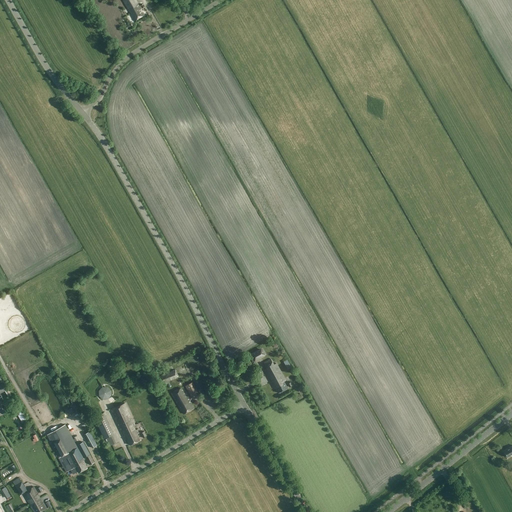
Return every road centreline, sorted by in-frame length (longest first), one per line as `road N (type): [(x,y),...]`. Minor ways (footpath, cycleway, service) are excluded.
road 1 (tertiary): [(243,405),(81,113)]
road 2 (unclassified): [(69,511),(243,405)]
road 3 (unclassified): [(222,0),(133,52),(81,113)]
road 4 (tertiary): [(389,511),(511,414)]
road 5 (tertiary): [(81,113),(9,0)]
road 6 (tertiary): [(306,511),(243,405)]
